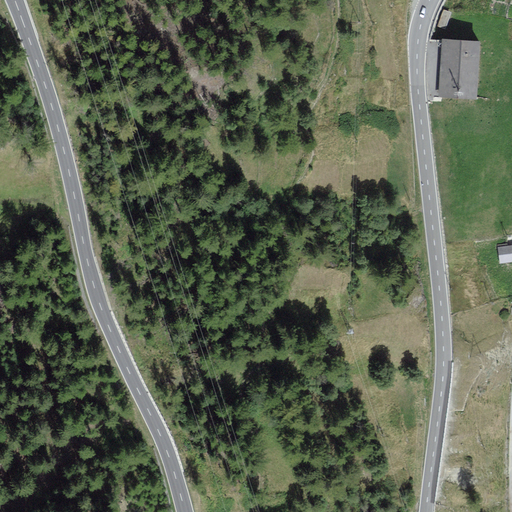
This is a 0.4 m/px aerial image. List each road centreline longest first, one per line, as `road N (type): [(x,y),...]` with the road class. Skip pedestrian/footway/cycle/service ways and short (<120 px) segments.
road 1 (secondary): [(183,511),(90,277),(57,125),(15,0)]
road 2 (secondary): [(429,0),(416,64),(443,366),(425,511)]
